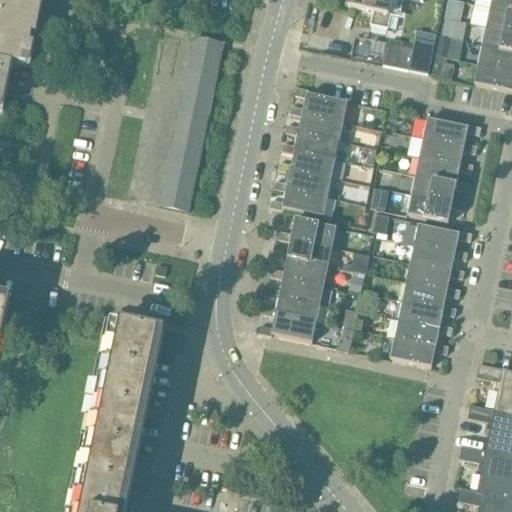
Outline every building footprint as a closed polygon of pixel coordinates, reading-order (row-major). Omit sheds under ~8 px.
[(9,0),(48,8),(50,0),(9,0)] [(349,0),(348,9),(373,14),(370,28),(387,33),(391,19),(393,19),(400,20),(404,0),(349,0)] [(511,0),(491,0),(490,11),(511,16),(511,0)] [(0,8),(0,64),(13,67),(26,70),(37,18),(37,16),(33,15),(0,8)] [(474,8),(470,27),(486,30),(511,35),(511,16),(490,11),(474,8)] [(511,35),(486,30),(482,49),(511,55),(511,35)] [(437,40),(434,58),(447,60),(451,42),(443,41),(437,40)] [(159,209),(188,215),(222,48),(193,42),(159,209)] [(413,52),(408,73),(427,77),(434,47),(415,43),(413,52)] [(387,47),(383,67),(408,73),(413,52),(387,47)] [(511,74),(511,55),(482,49),(478,67),(511,74)] [(455,68),(447,66),(448,61),(436,59),(432,79),(452,83),(455,68)] [(0,112),(3,113),(6,101),(12,72),(13,67),(0,64),(0,112)] [(511,74),(478,67),(474,87),(511,95),(511,74)] [(343,126),(347,106),(307,97),(308,94),(295,91),(294,98),(306,101),(303,111),(291,109),(290,117),(302,120),(302,118),(343,126)] [(287,128),(286,136),(298,138),(298,136),(339,145),(343,126),(302,118),(302,120),(299,131),(287,128)] [(427,122),(423,143),(464,152),(465,148),(467,137),(479,140),(481,131),(467,128),(467,131),(427,122)] [(283,147),(282,154),(294,157),(294,155),(335,163),(339,145),(298,136),(298,138),(295,149),(283,147)] [(423,143),(419,161),(460,170),(461,167),(463,156),(475,158),(476,151),(465,148),(464,152),(423,143)] [(277,173),(290,176),(290,174),(331,182),(335,163),(294,155),(294,157),(291,169),(279,166),(277,173)] [(419,161),(415,180),(456,189),(457,186),(459,175),(471,177),(472,169),(461,167),(460,170),(419,161)] [(275,184),(274,192),(286,195),(286,193),(327,200),(331,182),(290,174),(290,176),(287,187),(275,184)] [(415,180),(411,199),(452,208),(453,205),(455,193),(467,196),(468,188),(457,186),(456,189),(415,180)] [(271,203),(269,211),(282,214),(283,211),(323,220),(327,200),(286,193),(286,195),(283,206),(271,203)] [(464,207),(453,205),(452,208),(411,199),(407,219),(448,227),(451,213),(463,215),(464,207)] [(332,251),(336,231),(295,223),(292,238),(280,235),(278,242),(290,245),(291,242),(332,251)] [(471,238),(460,236),(458,235),(457,238),(417,229),(413,249),(454,258),(455,254),(457,243),(470,245),(471,238)] [(328,270),(332,251),(291,242),(290,245),(288,256),(276,254),(274,261),(286,264),(287,262),(328,270)] [(413,249),(409,268),(450,277),(451,273),(453,262),(466,265),(467,257),(455,254),(454,258),(413,249)] [(351,275),(366,278),(369,264),(354,261),(351,275)] [(324,289),(328,270),(287,262),(286,264),(284,275),(272,272),(270,280),(283,283),(283,280),(324,289)] [(409,268),(405,286),(446,296),(447,292),(449,281),(462,284),(463,276),(451,273),(450,277),(409,268)] [(167,271),(157,269),(155,278),(165,280),(167,271)] [(320,308),(324,289),(283,280),(283,283),(280,294),(268,291),(266,299),(279,301),(279,299),(320,308)] [(405,286),(401,305),(442,314),(443,310),(445,299),(458,302),(459,294),(447,292),(446,296),(405,286)] [(316,326),(320,308),(279,299),(279,301),(276,312),(264,310),(262,317),(275,320),(275,317),(316,326)] [(401,305),(398,324),(439,333),(439,329),(442,318),(454,321),(456,313),(443,310),(442,314),(401,305)] [(0,349),(9,308),(0,306),(0,349)] [(346,313),(342,332),(346,333),(354,334),(358,316),(346,313)] [(312,346),(316,326),(275,317),(275,320),(272,332),(260,329),(258,337),(271,339),(272,337),(312,346)] [(130,511),(132,506),(122,503),(158,334),(109,323),(69,511),(130,511)] [(398,324),(393,343),(434,352),(435,348),(438,337),(450,339),(452,332),(439,329),(439,333),(398,324)] [(350,355),(355,334),(354,334),(346,333),(342,353),(350,355)] [(393,343),(389,362),(430,371),(433,356),(446,359),(448,351),(435,348),(434,352),(393,343)] [(511,374),(483,368),(479,367),(476,381),(500,386),(495,414),(511,417),(511,374)] [(470,408),(467,422),(492,427),(486,455),(511,460),(511,461),(511,417),(495,414),(470,408)] [(486,455),(462,450),(459,463),(483,468),(478,495),(477,496),(511,503),(511,504),(511,478),(508,477),(511,461),(511,460),(486,455)] [(461,491),(458,505),(482,510),(481,511),(508,511),(511,504),(511,503),(477,496),(478,495),(461,491)]
